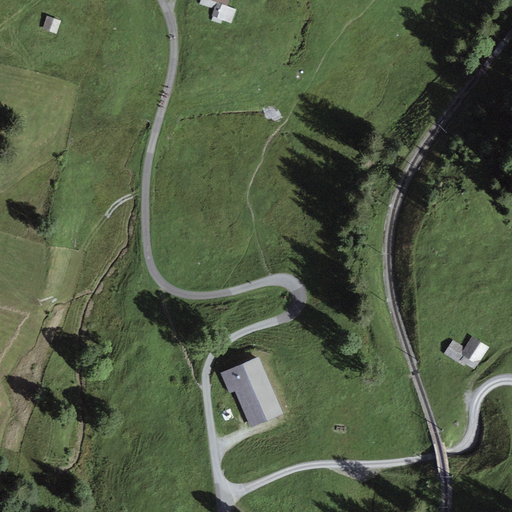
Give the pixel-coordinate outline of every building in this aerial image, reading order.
[(229,22),(233,11),(225,7),(227,0),(201,0),(200,4),(216,9),(212,20),(219,23),(221,19),(229,22)] [(47,19),(44,29),(49,31),(52,20),(47,19)] [(54,32),(57,22),(52,20),(49,31),(54,32)] [(451,339),(442,353),(471,371),(487,347),(470,336),(463,347),(451,339)] [(236,388),(252,424),(279,412),(264,376),(266,376),(259,359),(222,375),(229,391),(236,388)]
